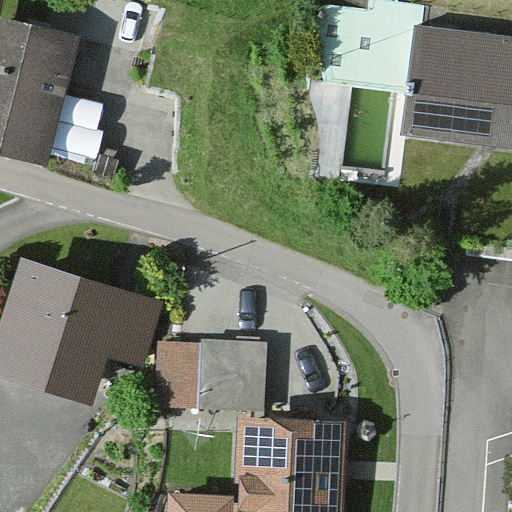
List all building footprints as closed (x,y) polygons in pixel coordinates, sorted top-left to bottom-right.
[(84,46),(0,27),(0,159),(55,172),(84,46)] [(424,139),(511,147),(511,46),(434,39),(424,139)] [(108,117),(74,110),(63,163),(96,170),(108,117)] [(165,305),(26,278),(4,390),(106,410),(115,364),(152,371),(165,305)] [(265,350),(164,351),(165,413),(266,412),(265,350)] [(244,511),(348,511),(353,432),(249,427),(244,511)] [(235,511),(236,504),(176,502),(175,511),(235,511)]
